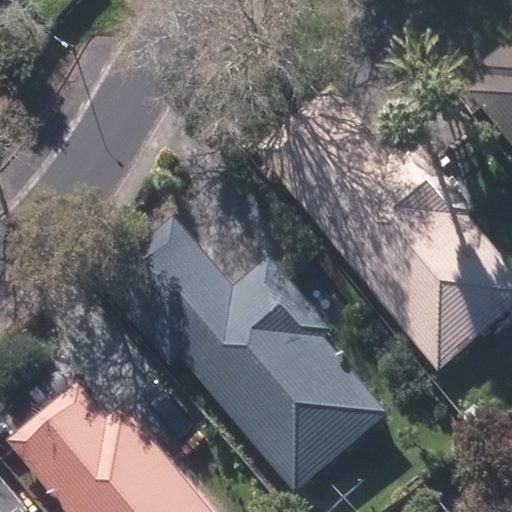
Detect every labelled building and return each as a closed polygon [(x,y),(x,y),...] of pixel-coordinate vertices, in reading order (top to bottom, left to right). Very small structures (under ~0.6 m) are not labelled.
[(511,47),(465,88),(511,143),(511,47)] [(425,185),(334,70),(254,134),(445,374),(511,320),(511,252),(445,169),(425,185)] [(340,341),(348,335),(284,255),(244,286),(185,211),(103,275),(180,372),(191,364),(293,494),(396,413),(340,341)] [(112,418),(85,385),(15,442),(72,511),(227,511),(135,399),(112,418)] [(0,511),(38,511),(0,466),(0,511)]
